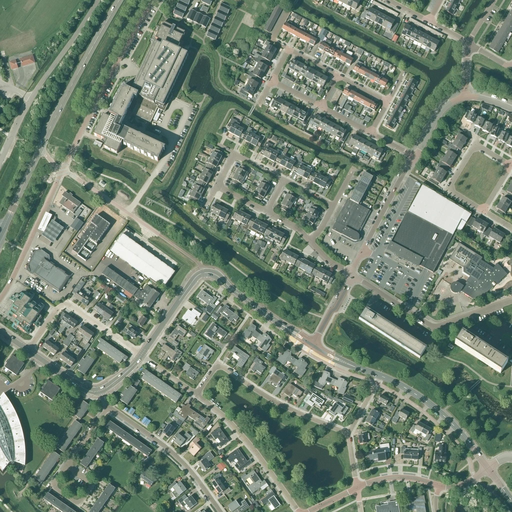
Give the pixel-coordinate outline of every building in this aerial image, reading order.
[(351,8),(355,0),(350,0),(347,6),(351,8)] [(355,11),(359,12),(362,7),(358,5),(360,1),(358,0),(355,0),(351,8),(355,11)] [(451,0),(449,3),(448,6),(456,9),(459,4),(451,0)] [(185,12),(188,5),(179,1),(176,8),(185,12)] [(219,10),(227,14),(230,8),(222,4),(219,10)] [(456,9),(448,6),(447,8),(445,12),(452,15),(456,9)] [(182,19),(185,12),(176,8),(173,14),(182,19)] [(364,10),(360,17),(364,19),(365,18),(369,20),(374,11),(370,8),(368,12),(364,10)] [(193,22),(197,13),(190,10),(186,19),(193,22)] [(224,21),(227,14),(219,10),(216,17),(224,21)] [(373,22),(378,13),(374,11),(369,20),(373,22)] [(199,25),(204,16),(197,13),(193,22),(199,25)] [(377,24),(382,15),(378,13),(373,22),(377,24)] [(381,27),(386,17),(382,15),(377,24),(381,27)] [(204,16),(199,25),(206,28),(210,19),(204,16)] [(221,28),(224,21),(216,17),(212,23),(221,28)] [(385,29),(390,19),(386,17),(381,27),(385,29)] [(390,19),(385,29),(389,31),(395,21),(390,19)] [(511,30),(511,28),(511,23),(506,20),(503,25),(511,30)] [(122,87),(109,115),(116,118),(114,123),(113,122),(113,120),(103,115),(94,135),(102,140),(102,141),(102,142),(103,142),(104,143),(105,144),(104,148),(108,149),(108,150),(110,151),(114,153),(117,154),(122,144),(120,143),(121,141),(125,143),(123,145),(158,161),(164,150),(164,151),(165,148),(120,127),(128,110),(151,121),(150,122),(151,123),(157,109),(164,112),(173,95),(170,94),(189,55),(179,50),(178,52),(171,48),(172,47),(177,49),(185,33),(175,28),(176,27),(173,26),(172,27),(163,22),(155,39),(158,40),(156,43),(154,42),(137,77),(136,77),(134,78),(132,80),(130,81),(128,83),(127,84),(125,86),(124,88),(122,87)] [(290,26),(292,23),(290,22),(288,25),(285,23),(282,29),(287,32),(290,26)] [(218,34),(221,28),(212,23),(209,30),(218,34)] [(405,37),(410,27),(406,25),(401,35),(405,37)] [(508,36),(511,30),(503,25),(499,31),(508,36)] [(296,29),(290,26),(287,32),(292,35),(296,29)] [(298,38),(303,29),(300,27),(298,31),(296,29),(292,35),(298,38)] [(409,39),(414,30),(410,27),(405,37),(409,39)] [(303,41),(306,35),(303,33),(305,30),(303,29),(298,38),(303,41)] [(215,41),(218,34),(209,30),(206,37),(215,41)] [(413,41),(419,32),(414,30),(409,39),(413,41)] [(504,42),(508,36),(499,31),(496,37),(504,42)] [(418,43),(423,34),(419,32),(413,41),(418,43)] [(308,43),(313,34),(311,33),(309,36),(306,35),(303,41),(308,43)] [(313,34),(308,43),(314,46),(317,40),(314,39),(316,35),(313,34)] [(422,46),(427,36),(423,34),(418,43),(422,46)] [(426,48),(431,38),(427,36),(422,46),(426,48)] [(501,47),(504,42),(496,37),(492,43),(501,47)] [(430,50),(435,40),(431,38),(426,48),(430,50)] [(323,52),(329,41),(326,40),(324,44),(321,43),(318,49),(323,52)] [(435,40),(430,50),(434,52),(439,42),(435,40)] [(332,48),(329,47),(331,43),(329,41),(323,52),(329,54),(332,48)] [(264,52),(274,57),(276,54),(275,53),(276,50),(272,48),(274,46),(266,42),(264,45),(267,46),(264,52)] [(497,53),(501,47),(492,43),(489,48),(497,53)] [(335,49),(332,47),(332,48),(329,54),(334,57),(339,48),(339,47),(337,45),(335,49)] [(339,60),(342,54),(339,53),(341,49),(339,48),(334,57),(339,60)] [(273,60),(274,57),(264,52),(261,57),(259,55),(257,59),(265,63),(266,60),(270,62),(271,59),(273,60)] [(348,57),(344,63),(350,66),(353,60),(350,58),(352,54),(350,52),(347,57),(348,57)] [(348,57),(347,57),(342,54),(339,60),(344,63),(348,57)] [(22,67),(34,63),(32,56),(20,60),(22,67)] [(263,65),(265,63),(257,59),(255,62),(258,64),(255,69),(265,74),(267,71),(266,70),(267,67),(263,65)] [(294,72),(299,63),(293,60),(288,69),(294,72)] [(12,70),(18,68),(15,61),(9,63),(12,70)] [(358,74),(363,64),(358,61),(353,71),(358,74)] [(300,75),(304,66),(299,63),(294,72),(300,75)] [(363,76),(367,70),(364,69),(366,66),(363,64),(358,74),(363,76)] [(305,78),(310,69),(304,66),(300,75),(305,78)] [(263,77),(265,74),(255,69),(253,74),(250,72),(248,76),(256,80),(257,77),(261,79),(262,76),(263,77)] [(311,81),(316,72),(310,69),(305,78),(311,81)] [(369,79),(373,70),(371,69),(369,72),(367,70),(363,76),(369,79)] [(374,82),(377,76),(374,75),(376,71),(373,70),(369,79),(374,82)] [(317,84),(322,75),(316,72),(311,81),(317,84)] [(382,79),(384,75),(382,74),(380,77),(377,76),(374,82),(379,85),(382,79)] [(322,75),(317,84),(320,86),(319,88),(321,89),(317,96),(320,97),(324,91),(322,89),(328,79),(322,75)] [(254,82),(256,80),(248,76),(246,79),(249,81),(246,86),(256,91),(258,88),(257,87),(258,84),(254,82)] [(388,82),(382,79),(379,85),(385,88),(388,82)] [(408,83),(407,85),(414,89),(417,83),(410,79),(408,83)] [(406,87),(404,91),(411,94),(414,89),(407,85),(406,87)] [(254,94),(256,91),(246,86),(244,91),(241,90),(239,93),(246,97),(248,94),(252,96),(253,93),(254,94)] [(346,88),(342,94),(345,96),(344,99),(346,100),(348,97),(351,91),(346,88)] [(353,100),(356,94),(351,91),(348,97),(353,100)] [(401,96),(408,100),(411,94),(404,91),(402,94),(401,96)] [(359,103),(362,97),(356,94),(353,100),(359,103)] [(400,98),(398,102),(405,106),(408,100),(401,96),(400,98)] [(364,106),(367,100),(362,97),(359,103),(364,106)] [(280,111),(285,102),(279,99),(278,101),(275,99),(270,107),(273,109),(273,111),(275,112),(277,109),(280,111)] [(369,108),(372,102),(367,100),(364,106),(369,108)] [(286,114),(290,105),(285,102),(280,111),(286,114)] [(369,108),(367,112),(370,113),(371,110),(374,111),(378,105),(372,102),(369,108)] [(396,106),(395,108),(402,112),(405,106),(398,102),(396,106)] [(292,117),(296,108),(290,105),(286,114),(292,117)] [(297,120),(302,111),(296,108),(292,117),(297,120)] [(393,110),(391,114),(399,118),(402,112),(395,108),(393,110)] [(302,111),(297,120),(303,123),(302,124),(305,126),(310,118),(307,116),(308,114),(302,111)] [(472,124),(472,123),(476,116),(476,115),(470,113),(470,112),(467,111),(464,118),(467,120),(466,121),(472,124)] [(389,117),(388,119),(396,123),(399,118),(391,114),(389,117)] [(318,128),(323,119),(317,116),(316,118),(313,116),(309,124),(312,126),(313,125),(318,128)] [(480,129),(480,128),(484,121),(484,120),(478,118),(478,117),(476,116),(472,123),(475,125),(474,126),(480,129)] [(324,131),(329,122),(323,119),(318,128),(324,131)] [(387,122),(385,125),(392,129),(396,123),(388,119),(387,122)] [(488,133),(492,126),(492,125),(486,123),(486,122),(484,121),(480,128),(483,130),(482,131),(488,134),(488,133)] [(234,135),(238,127),(235,125),(236,124),(233,122),(233,124),(230,122),(226,129),(229,130),(228,132),(234,135)] [(330,134),(334,125),(329,122),(324,131),(330,134)] [(335,137),(340,128),(334,125),(330,134),(335,137)] [(496,138),(500,131),(500,130),(494,128),(494,127),(492,126),(488,133),(491,134),(490,136),(496,138)] [(243,138),(247,130),(242,127),(241,128),(238,127),(234,135),(239,138),(240,136),(243,138)] [(250,144),(255,135),(252,134),(253,133),(251,132),(252,129),(248,128),(247,130),(243,138),(246,139),(245,141),(250,144)] [(340,128),(335,137),(341,140),(340,141),(344,143),(348,135),(345,133),(346,131),(340,128)] [(455,140),(463,145),(467,140),(465,138),(467,135),(459,131),(457,134),(458,135),(455,140)] [(504,143),(508,136),(508,135),(502,133),(502,132),(500,131),(496,138),(499,139),(498,141),(504,143)] [(255,135),(250,144),(256,147),(257,145),(260,147),(265,137),(262,135),(261,137),(259,136),(258,137),(255,135)] [(355,147),(360,138),(354,135),(353,137),(350,136),(345,144),(348,145),(348,146),(350,148),(352,145),(355,147)] [(361,150),(366,141),(360,138),(355,147),(361,150)] [(460,151),(463,145),(455,140),(452,145),(451,145),(449,148),(456,152),(458,150),(460,151)] [(367,153),(371,145),(366,141),(361,150),(367,153)] [(264,154),(263,156),(268,159),(271,155),(273,151),(271,150),(272,147),(266,143),(261,153),(264,154)] [(372,156),(377,148),(371,145),(367,153),(372,156)] [(377,148),(372,156),(378,159),(377,161),(381,162),(385,154),(382,153),(383,151),(377,148)] [(455,155),(456,152),(449,148),(447,151),(448,151),(445,157),(453,162),(457,156),(455,155)] [(210,158),(219,162),(222,157),(220,156),(221,153),(215,150),(213,153),(212,152),(211,154),(212,155),(210,158)] [(278,162),(283,153),(280,151),(277,150),(276,152),(273,151),(271,155),(268,159),(274,162),(275,160),(278,162)] [(290,160),(289,160),(287,158),(287,157),(285,156),(286,154),(283,153),(278,162),(281,163),(280,165),(285,168),(290,160)] [(294,171),(298,164),(295,163),(296,161),(293,160),(294,159),(291,157),(289,160),(290,160),(285,168),(291,171),(292,169),(294,171)] [(450,167),(453,162),(445,157),(442,162),(441,161),(439,164),(446,169),(448,166),(450,167)] [(216,168),(219,162),(210,158),(209,161),(207,160),(206,163),(208,164),(206,166),(212,170),(214,167),(216,168)] [(302,177),(308,166),(304,164),(303,165),(301,164),(301,166),(298,164),(294,171),(297,172),(296,174),(302,177)] [(445,172),(446,169),(439,164),(437,167),(438,168),(435,174),(443,179),(446,173),(445,172)] [(211,173),(212,170),(206,166),(205,169),(203,168),(202,171),(203,172),(201,175),(210,179),(213,174),(211,173)] [(235,174),(244,179),(246,176),(247,176),(248,174),(247,173),(248,170),(242,166),(240,169),(238,168),(235,174)] [(311,179),(314,173),(312,172),(312,170),(310,169),(311,167),(308,166),(302,177),(307,180),(308,178),(311,179)] [(318,186),(323,177),(320,176),(320,174),(318,173),(317,175),(314,173),(311,179),(314,181),(313,183),(318,186)] [(362,178),(370,182),(373,177),(364,173),(362,178)] [(242,182),(244,179),(235,174),(232,180),(234,181),(233,184),(239,187),(241,184),(242,185),(244,182),(242,182)] [(440,184),(443,179),(435,174),(432,179),(430,178),(428,181),(436,186),(438,183),(440,184)] [(207,185),(210,179),(201,175),(200,178),(198,177),(197,179),(199,180),(197,183),(204,186),(205,184),(207,185)] [(323,177),(318,186),(324,189),(325,187),(328,188),(331,182),(328,180),(329,179),(326,178),(326,179),(323,177)] [(368,187),(370,182),(362,178),(359,182),(368,187)] [(258,188),(266,193),(269,187),(267,186),(269,183),(262,180),(261,183),(259,182),(258,185),(259,185),(258,188)] [(365,191),(368,187),(359,182),(357,187),(365,191)] [(202,189),(204,186),(197,183),(196,186),(194,185),(193,187),(194,188),(193,191),(201,196),(204,190),(202,189)] [(387,249),(433,273),(455,229),(461,232),(465,224),(469,218),(471,215),(422,185),(408,212),(407,212),(390,244),(387,249)] [(363,196),(365,191),(357,187),(354,191),(363,196)] [(263,198),(266,193),(258,188),(256,191),(255,191),(254,193),(255,194),(254,197),(260,200),(261,197),(263,198)] [(198,201),(201,196),(193,191),(191,194),(190,193),(188,196),(190,197),(188,200),(195,203),(196,200),(198,201)] [(361,200),(363,196),(354,191),(352,196),(361,200)] [(68,195),(65,192),(62,196),(64,197),(59,204),(73,214),(78,207),(81,203),(72,197),(73,196),(70,193),(68,195)] [(284,200),(292,204),(294,201),(295,202),(297,200),(295,199),(297,196),(290,192),(289,195),(287,194),(284,200)] [(358,205),(361,200),(352,196),(350,200),(358,205)] [(511,203),(511,199),(506,196),(505,199),(503,197),(499,203),(508,208),(511,203)] [(354,203),(350,200),(347,199),(335,222),(336,222),(332,230),(353,241),(354,241),(355,241),(356,241),(357,241),(358,240),(359,239),(359,238),(359,237),(359,236),(359,235),(358,235),(365,222),(364,221),(369,211),(358,205),(355,203),(354,203)] [(291,207),(292,204),(284,200),(281,205),(283,206),(281,209),(288,213),(289,210),(291,211),(292,208),(291,207)] [(505,213),(508,208),(499,203),(496,209),(498,210),(496,213),(504,217),(506,214),(505,213)] [(218,217),(222,208),(217,205),(216,207),(213,206),(210,212),(212,213),(212,215),(214,216),(215,215),(218,217)] [(307,215),(316,219),(319,214),(317,212),(318,210),(312,206),(311,209),(309,208),(308,211),(309,212),(307,215)] [(222,208),(218,217),(221,218),(220,219),(223,221),(224,219),(226,221),(230,214),(227,213),(228,211),(222,208)] [(241,223),(245,214),(240,211),(239,213),(236,212),(232,218),(235,220),(234,221),(237,223),(238,221),(241,223)] [(46,212),(38,229),(44,232),(52,215),(46,212)] [(249,227),(252,221),(250,219),(251,217),(245,214),(241,223),(244,225),(243,226),(245,227),(246,226),(249,227)] [(86,261),(97,245),(96,245),(110,225),(96,215),(91,223),(91,224),(72,250),(78,255),(77,256),(86,261)] [(313,225),(316,219),(307,215),(306,218),(305,217),(303,219),(305,220),(303,223),(309,226),(311,224),(313,225)] [(77,232),(83,223),(76,218),(70,227),(77,232)] [(477,230),(482,222),(477,218),(476,220),(473,219),(472,220),(468,226),(471,228),(472,227),(477,230)] [(252,221),(249,227),(248,229),(256,234),(257,232),(262,223),(256,220),(255,222),(252,221)] [(482,235),(485,236),(490,229),(487,227),(488,225),(482,222),(477,230),(483,233),(482,234),(482,235)] [(53,241),(61,229),(53,223),(44,235),(53,241)] [(266,236),(269,230),(266,228),(267,226),(262,223),(257,232),(260,233),(260,235),(262,236),(263,234),(266,236)] [(274,241),(278,232),(273,229),(272,231),(269,230),(266,236),(268,237),(268,239),(270,240),(271,239),(274,241)] [(494,240),(499,232),(494,229),(492,230),(490,229),(485,236),(488,238),(489,237),(494,240)] [(278,232),(274,241),(277,242),(276,243),(279,245),(279,243),(282,245),(286,239),(283,237),(284,235),(278,232)] [(499,232),(494,240),(500,243),(499,245),(502,247),(507,239),(504,237),(505,235),(499,232)] [(163,289),(175,272),(122,234),(110,251),(163,289)] [(481,260),(482,258),(459,244),(449,260),(462,268),(463,274),(469,278),(463,287),(459,284),(457,283),(454,283),(452,284),(451,285),(450,287),(450,290),(451,292),(453,293),(455,294),(457,294),(459,293),(460,292),(472,299),(480,299),(507,275),(498,265),(496,264),(493,269),(481,260)] [(50,259),(49,256),(41,250),(35,252),(26,270),(59,293),(71,276),(50,262),(51,261),(51,258),(50,259)] [(288,263),(293,254),(287,251),(286,253),(283,252),(280,258),(283,259),(282,261),(285,262),(285,261),(288,263)] [(297,267),(300,260),(297,259),(298,257),(293,254),(288,263),(291,264),(291,266),(293,267),(294,265),(297,267)] [(305,271),(309,263),(304,260),(303,262),(300,260),(297,267),(299,268),(299,270),(301,271),(302,270),(305,271)] [(309,263),(305,271),(304,273),(312,278),(313,276),(317,269),(314,268),(315,266),(309,263)] [(133,296),(137,290),(138,290),(106,267),(103,272),(101,274),(133,297),(133,296)] [(322,280),(326,272),(321,269),(319,271),(317,269),(313,276),(316,277),(315,279),(318,280),(319,279),(322,280)] [(326,272),(322,280),(325,282),(324,283),(326,284),(327,283),(330,284),(333,278),(331,277),(332,275),(326,272)] [(137,290),(133,296),(138,299),(143,303),(143,304),(150,308),(159,295),(153,290),(153,291),(147,286),(142,293),(137,290)] [(81,302),(88,291),(85,289),(82,293),(80,291),(79,292),(75,298),(81,302)] [(88,291),(81,302),(86,306),(91,300),(90,300),(91,299),(88,297),(91,293),(88,291)] [(212,298),(202,291),(197,297),(201,300),(203,297),(207,300),(205,303),(208,305),(211,307),(217,299),(213,296),(212,298)] [(33,298),(27,293),(25,296),(22,294),(20,297),(17,295),(12,301),(15,304),(9,312),(18,318),(13,325),(26,333),(32,324),(35,326),(42,317),(39,315),(43,309),(33,302),(31,305),(29,304),(33,298)] [(118,294),(116,299),(124,302),(126,298),(118,294)] [(102,317),(111,305),(108,303),(104,308),(98,303),(94,309),(97,311),(97,312),(96,313),(102,317)] [(111,305),(102,317),(108,321),(108,320),(109,320),(113,314),(110,312),(113,307),(111,305)] [(236,321),(239,318),(228,310),(229,308),(225,305),(220,313),(222,315),(227,319),(227,320),(231,323),(233,319),(236,321)] [(419,359),(426,348),(366,309),(359,320),(419,359)] [(193,313),(188,310),(182,319),(191,324),(193,325),(196,321),(194,319),(196,316),(198,318),(200,315),(195,311),(193,313)] [(142,327),(147,320),(142,317),(144,315),(139,311),(136,315),(141,318),(137,324),(142,327)] [(66,327),(72,319),(66,315),(62,312),(59,317),(62,320),(60,323),(63,326),(66,327)] [(216,320),(220,316),(215,312),(211,317),(216,320)] [(72,319),(66,327),(68,329),(70,326),(73,329),(77,323),(72,319)] [(134,339),(137,334),(130,328),(131,326),(128,324),(125,328),(128,330),(126,334),(134,339)] [(227,334),(213,324),(205,335),(210,339),(215,332),(224,338),(227,334)] [(256,339),(260,335),(254,331),(256,327),(252,324),(247,331),(246,330),(242,335),(248,340),(252,334),(255,336),(254,337),(256,339)] [(83,338),(88,330),(82,326),(78,332),(82,334),(80,336),(83,338)] [(187,332),(180,328),(180,327),(178,326),(175,330),(175,329),(169,337),(174,341),(178,335),(183,338),(187,332)] [(88,330),(83,338),(88,342),(94,334),(88,330)] [(260,335),(256,339),(259,341),(260,340),(263,342),(259,347),(265,352),(269,346),(268,344),(271,340),(267,336),(265,333),(262,336),(260,335)] [(500,374),(507,363),(462,333),(455,344),(500,374)] [(124,357),(102,341),(102,340),(100,339),(98,341),(100,343),(97,348),(120,364),(123,360),(125,361),(127,358),(125,356),(124,357)] [(49,351),(54,344),(52,342),(51,344),(47,341),(43,347),(49,351)] [(54,344),(49,351),(55,355),(59,349),(55,347),(57,345),(54,344)] [(172,350),(164,344),(162,348),(161,351),(158,356),(165,361),(168,356),(172,359),(171,361),(174,362),(177,359),(178,360),(182,353),(173,347),(172,350)] [(212,355),(214,352),(204,345),(196,357),(201,361),(203,357),(207,359),(210,354),(212,355)] [(82,350),(77,346),(76,348),(82,352),(79,355),(81,357),(85,352),(82,350)] [(249,357),(234,347),(226,358),(229,360),(232,357),(239,362),(237,365),(241,368),(249,357)] [(292,365),(296,360),(290,356),(291,352),(287,350),(283,356),(281,355),(277,361),(284,365),(288,360),(290,362),(290,363),(292,365)] [(65,363),(71,355),(68,353),(67,355),(64,353),(60,359),(65,363)] [(71,355),(65,363),(71,367),(75,361),(72,359),(73,357),(71,355)] [(14,366),(18,360),(13,356),(9,361),(8,360),(7,361),(14,366)] [(90,358),(87,357),(84,360),(83,359),(80,362),(89,368),(94,361),(90,358)] [(296,360),(292,365),(295,367),(296,365),(299,367),(295,373),(301,377),(306,370),(304,369),(307,365),(303,361),(303,360),(300,358),(298,361),(296,360)] [(14,366),(21,371),(22,370),(21,369),(24,364),(18,360),(14,366)] [(263,363),(259,360),(257,362),(251,370),(254,373),(256,370),(261,374),(265,368),(261,365),(263,363)] [(10,372),(14,366),(7,361),(6,363),(7,364),(4,368),(10,372)] [(84,375),(89,368),(80,362),(78,365),(80,367),(77,371),(84,375)] [(193,381),(198,373),(190,368),(191,367),(186,363),(182,369),(187,372),(185,375),(193,381)] [(20,373),(21,371),(14,366),(10,372),(16,376),(19,372),(20,373)] [(272,375),(267,382),(271,384),(272,382),(278,386),(282,380),(277,377),(279,375),(274,372),(276,369),(273,367),(269,374),(272,375)] [(176,404),(181,397),(146,373),(147,372),(145,370),(143,373),(145,374),(141,379),(176,404)] [(332,386),(335,380),(329,377),(329,373),(325,371),(322,379),(320,378),(318,384),(323,387),(326,383),(332,386)] [(335,380),(332,386),(339,389),(338,394),(343,395),(346,389),(345,388),(347,383),(342,380),(342,379),(339,378),(338,381),(335,380)] [(50,392),(55,385),(49,381),(46,386),(44,385),(43,387),(50,392)] [(298,399),(302,393),(290,384),(284,394),(289,397),(292,394),(298,399)] [(50,392),(57,396),(58,395),(57,394),(60,390),(55,385),(50,392)] [(135,390),(133,388),(130,386),(127,390),(125,389),(123,392),(132,398),(137,391),(135,390)] [(46,397),(50,392),(43,387),(42,388),(43,389),(41,393),(46,397)] [(56,398),(57,396),(50,392),(46,397),(52,401),(55,397),(56,398)] [(127,405),(132,398),(123,392),(121,395),(123,396),(120,401),(127,405)] [(7,398),(4,394),(0,398),(0,468),(3,472),(9,464),(15,462),(25,466),(25,457),(25,448),(24,439),(22,430),(19,421),(16,413),(11,405),(7,398)] [(320,408),(324,402),(313,394),(306,403),(312,407),(314,403),(320,408)] [(386,406),(389,400),(381,395),(376,403),(379,405),(380,403),(386,406)] [(342,400),(352,404),(354,400),(344,396),(342,400)] [(81,406),(87,410),(90,406),(84,402),(81,406)] [(343,408),(335,403),(329,412),(334,416),(337,413),(342,417),(348,409),(344,406),(343,408)] [(193,420),(197,414),(189,408),(191,406),(188,404),(186,407),(184,405),(181,410),(178,407),(173,415),(176,417),(183,422),(184,422),(188,416),(193,420)] [(85,414),(87,410),(81,406),(78,409),(85,414)] [(82,417),(85,414),(78,409),(76,413),(82,417)] [(369,416),(376,420),(379,414),(372,410),(369,416)] [(409,414),(401,410),(399,413),(397,412),(391,422),(395,424),(399,417),(405,420),(409,414)] [(197,414),(193,420),(195,422),(194,423),(199,427),(203,430),(204,428),(210,419),(207,417),(205,419),(197,414)] [(372,426),(376,420),(369,416),(365,422),(372,426)] [(78,423),(79,421),(77,419),(75,421),(74,422),(81,428),(82,426),(78,423)] [(79,431),(81,428),(74,422),(71,426),(79,431)] [(114,434),(118,428),(110,422),(106,428),(114,434)] [(421,433),(424,426),(418,422),(416,427),(413,425),(410,432),(413,434),(415,430),(421,433)] [(173,428),(169,424),(162,433),(169,438),(175,429),(176,429),(178,426),(175,424),(173,428)] [(76,435),(79,431),(71,426),(69,429),(76,435)] [(424,426),(421,433),(426,436),(424,440),(427,442),(431,435),(428,434),(431,429),(424,426)] [(122,440),(127,433),(118,428),(114,434),(122,440)] [(74,438),(76,435),(69,429),(66,433),(74,438)] [(221,432),(218,429),(211,434),(215,440),(218,438),(221,442),(218,444),(221,448),(229,442),(222,432),(221,432)] [(367,434),(366,432),(362,432),(362,435),(358,436),(359,445),(366,444),(366,440),(369,440),(369,434),(367,434)] [(71,442),(74,438),(66,433),(64,437),(71,442)] [(131,446),(135,439),(127,433),(122,440),(131,446)] [(186,443),(191,437),(186,433),(182,438),(178,434),(175,437),(177,439),(174,442),(180,447),(185,441),(186,443)] [(69,446),(71,442),(64,437),(61,440),(69,446)] [(194,456),(201,449),(196,444),(200,440),(197,438),(189,446),(192,448),(189,452),(194,456)] [(92,447),(98,452),(104,443),(98,439),(92,447)] [(139,451),(143,445),(135,439),(131,446),(139,451)] [(66,449),(69,446),(61,440),(59,444),(66,449)] [(63,453),(66,449),(59,444),(56,448),(63,453)] [(389,444),(379,445),(380,451),(368,453),(369,461),(374,460),(377,459),(378,462),(386,461),(385,453),(390,452),(389,444)] [(143,445),(139,451),(147,457),(152,451),(143,445)] [(444,454),(445,445),(439,445),(439,454),(435,454),(435,462),(445,463),(446,454),(444,454)] [(92,460),(98,452),(92,447),(86,456),(92,460)] [(411,452),(411,449),(405,449),(405,447),(401,447),(401,454),(404,454),(403,460),(410,460),(411,452)] [(411,452),(410,460),(417,461),(418,456),(421,456),(421,448),(418,448),(417,453),(411,452)] [(239,453),(237,450),(226,458),(230,464),(232,462),(237,469),(239,472),(247,466),(245,463),(247,462),(240,452),(239,453)] [(51,455),(58,460),(61,457),(53,452),(51,455)] [(204,472),(211,467),(208,462),(214,458),(210,452),(201,459),(203,461),(198,464),(204,472)] [(56,464),(58,460),(51,455),(48,459),(56,464)] [(86,469),(92,460),(86,456),(80,464),(86,469)] [(53,467),(56,464),(48,459),(46,462),(53,467)] [(51,470),(53,467),(46,462),(44,465),(51,470)] [(221,472),(226,467),(222,462),(216,466),(221,472)] [(49,474),(51,470),(44,465),(41,468),(49,474)] [(46,477),(49,474),(41,468),(39,472),(46,477)] [(150,487),(155,481),(146,475),(149,471),(146,469),(139,477),(145,481),(145,482),(147,483),(147,484),(150,487)] [(262,483),(253,471),(242,479),(244,482),(250,477),(255,484),(249,489),(252,494),(266,484),(264,481),(262,483)] [(44,480),(46,477),(39,472),(37,475),(44,480)] [(215,489),(222,485),(218,479),(221,477),(219,474),(212,479),(214,481),(211,483),(215,489)] [(42,484),(44,480),(37,475),(34,479),(39,482),(37,484),(39,486),(41,483),(42,484)] [(187,490),(180,482),(177,485),(175,482),(168,488),(169,490),(173,488),(175,490),(173,492),(172,493),(172,494),(172,495),(172,496),(173,496),(174,497),(176,499),(187,490)] [(103,493),(109,497),(115,489),(109,484),(103,493)] [(222,485),(215,489),(219,495),(222,493),(224,495),(230,491),(229,488),(225,490),(222,485)] [(52,505),(56,499),(48,493),(43,499),(52,505)] [(104,506),(109,497),(103,493),(97,501),(104,506)] [(280,506),(274,497),(276,497),(273,493),(261,501),(263,505),(269,501),(275,510),(280,506)] [(197,504),(191,496),(187,499),(185,496),(178,502),(180,504),(183,508),(186,505),(190,510),(197,504)] [(425,511),(424,504),(425,504),(424,496),(403,499),(404,508),(409,508),(409,506),(415,505),(416,511),(425,511)] [(60,511),(65,505),(56,499),(52,505),(60,511)] [(94,511),(99,511),(104,506),(97,501),(91,510),(94,511)] [(239,506),(236,501),(228,506),(229,509),(230,511),(231,511),(232,511),(240,507),(241,509),(247,506),(244,503),(239,506)] [(395,508),(394,502),(387,503),(388,505),(376,507),(376,511),(399,511),(399,507),(395,508)]
